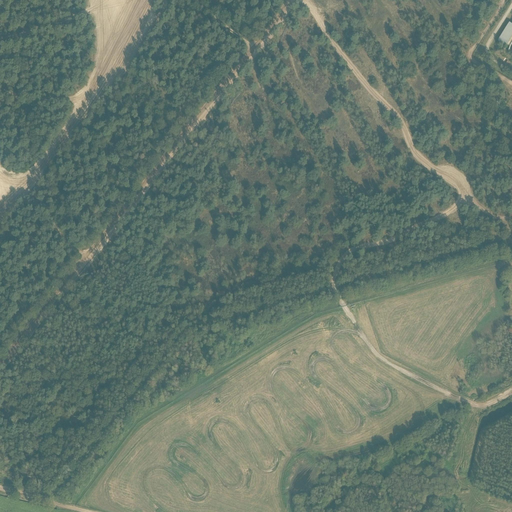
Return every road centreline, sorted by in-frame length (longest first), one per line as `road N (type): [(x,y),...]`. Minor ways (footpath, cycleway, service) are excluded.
road 1 (track): [(511,389),(483,405),(455,400),(373,353),(347,314),(333,275),(341,258),(355,246),(431,223),(455,206),(462,187),(421,159),(304,0)]
road 2 (unknown): [(50,503),(185,331),(511,235)]
road 3 (track): [(0,368),(289,0)]
